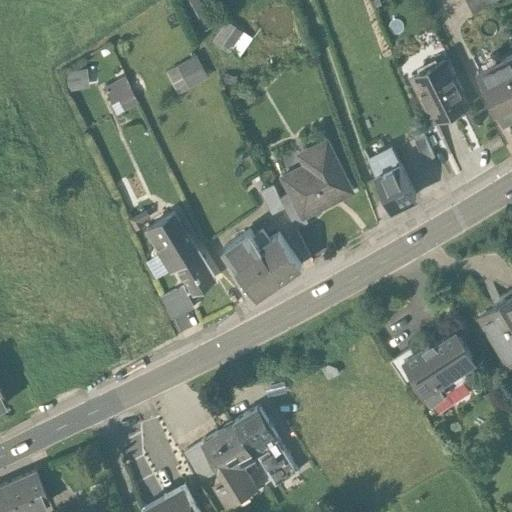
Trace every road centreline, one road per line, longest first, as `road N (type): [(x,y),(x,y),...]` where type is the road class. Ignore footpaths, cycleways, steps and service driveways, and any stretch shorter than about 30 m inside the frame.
road 1 (secondary): [(0,460),(226,349),(511,189)]
road 2 (track): [(304,0),(394,258)]
